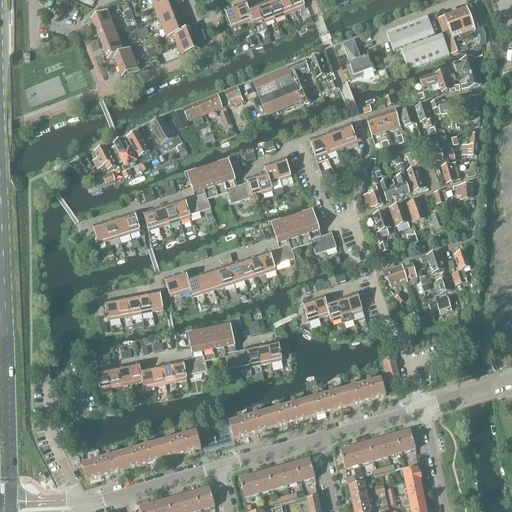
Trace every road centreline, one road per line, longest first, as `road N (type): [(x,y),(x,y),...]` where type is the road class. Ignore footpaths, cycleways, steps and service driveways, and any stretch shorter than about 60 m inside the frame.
road 1 (residential): [(354,230),(329,223),(299,151),(85,229)]
road 2 (primary): [(10,510),(0,193)]
road 3 (residential): [(422,407),(354,230)]
road 4 (residential): [(83,505),(50,434),(50,388),(77,381)]
